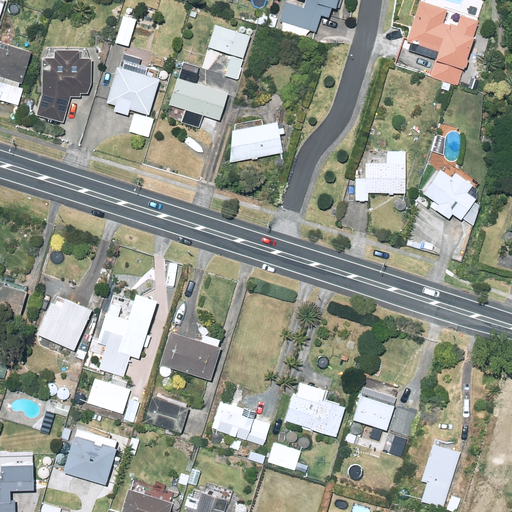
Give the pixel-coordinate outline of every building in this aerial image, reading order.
[(280,24),(315,36),(320,20),(328,23),(331,14),(335,16),(336,10),(339,11),(342,2),(338,1),(337,3),(335,3),(335,0),(290,0),(290,3),(302,7),(303,3),(306,4),(303,14),(301,13),(285,8),(280,24)] [(453,3),(450,11),(471,19),(473,13),(480,16),(485,0),(464,0),(462,7),(453,3)] [(429,79),(457,89),(461,76),(463,77),(473,46),(470,45),(471,40),(474,41),(478,26),(460,20),(457,31),(451,29),(450,32),(439,28),(441,20),(420,13),(418,21),(415,20),(407,46),(410,47),(408,54),(435,63),(429,79)] [(265,29),(268,18),(261,16),(257,26),(265,29)] [(128,50),(135,25),(123,22),(115,47),(128,50)] [(27,57),(18,54),(0,49),(0,103),(18,109),(23,92),(17,91),(18,87),(22,89),(31,58),(27,57)] [(18,54),(27,57),(29,51),(20,49),(18,54)] [(36,118),(63,126),(70,101),(80,101),(80,98),(87,98),(87,90),(91,90),(91,64),(79,65),(79,56),(54,56),(54,65),(42,65),(42,96),(36,118)] [(173,63),(153,58),(150,68),(170,73),(173,63)] [(237,82),(242,63),(231,60),(225,79),(237,82)] [(158,86),(116,74),(107,109),(118,111),(117,116),(125,119),(127,114),(149,120),(158,86)] [(227,98),(177,84),(169,110),(184,114),(181,125),(199,130),(202,120),(220,125),(227,98)] [(257,162),(282,157),(279,139),(284,138),(282,129),(277,130),(276,127),(263,130),(261,122),(234,127),(235,135),(232,136),(229,166),(233,165),(234,166),(252,163),(252,164),(257,163),(257,162)] [(405,198),(405,155),(386,155),(386,168),(365,168),(365,183),(355,183),(355,205),(368,205),(368,198),(389,198),(388,200),(392,200),(392,198),(405,198)] [(423,199),(438,211),(434,216),(448,226),(452,221),(461,227),(476,206),(467,200),(472,193),(454,180),(450,185),(439,177),(423,199)] [(23,288),(0,281),(1,279),(0,278),(0,309),(15,314),(23,288)] [(70,346),(87,305),(60,294),(60,295),(54,293),(51,300),(46,298),(33,331),(70,346)] [(102,310),(93,339),(103,342),(96,366),(120,374),(126,354),(128,354),(128,353),(136,355),(140,342),(138,341),(147,314),(134,310),(132,316),(127,315),(132,299),(113,293),(110,301),(107,300),(104,311),(102,310)] [(156,360),(205,375),(215,342),(213,341),(215,335),(198,330),(197,336),(166,327),(156,360)] [(80,360),(84,350),(76,347),(73,355),(75,356),(74,358),(80,360)] [(127,386),(91,375),(83,400),(119,411),(127,386)] [(332,434),(341,402),(317,396),(320,385),(296,379),(293,392),(288,391),(282,418),(307,424),(307,427),(332,434)] [(348,414),(382,425),(392,395),(361,385),(359,391),(356,390),(348,414)] [(184,404),(148,393),(141,417),(177,428),(184,404)] [(52,411),(65,415),(69,404),(56,399),(52,411)] [(239,407),(218,401),(211,427),(216,428),(215,430),(262,443),(268,421),(249,415),(252,408),(239,404),(239,407)] [(394,405),(388,428),(411,435),(417,411),(394,405)] [(58,467),(101,479),(111,443),(108,443),(110,436),(72,424),(70,432),(68,431),(58,467)] [(129,435),(125,450),(133,453),(137,437),(129,435)] [(237,450),(239,439),(230,437),(228,448),(237,450)] [(418,499),(441,505),(457,447),(427,439),(417,477),(423,479),(418,499)] [(265,459),(292,468),(299,449),(271,440),(265,459)] [(399,442),(390,440),(390,442),(387,441),(385,448),(387,449),(387,451),(396,453),(399,442)] [(252,446),(249,455),(264,460),(267,452),(252,446)] [(30,454),(0,454),(0,511),(15,511),(15,500),(4,500),(4,484),(27,484),(27,473),(26,473),(26,458),(30,458),(30,454)] [(195,483),(198,470),(188,468),(187,474),(185,481),(195,483)] [(185,481),(187,474),(180,473),(180,474),(178,473),(176,481),(185,483),(185,481)] [(162,511),(167,497),(123,484),(114,511),(162,511)] [(183,503),(180,511),(219,511),(221,508),(210,504),(213,493),(188,486),(187,492),(185,491),(181,503),(183,503)] [(218,488),(217,492),(220,496),(224,495),(226,491),(223,487),(218,488)] [(57,511),(59,506),(41,501),(37,511),(57,511)]
